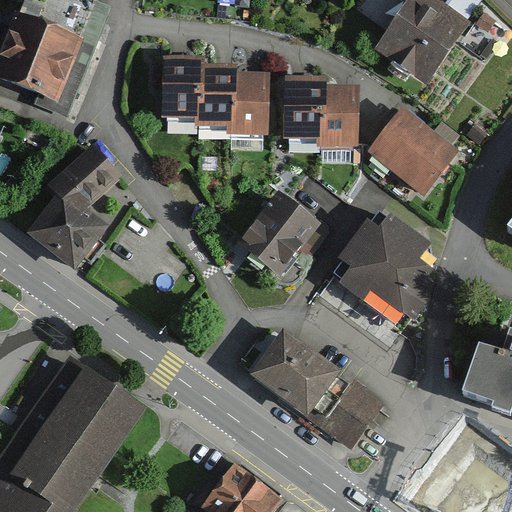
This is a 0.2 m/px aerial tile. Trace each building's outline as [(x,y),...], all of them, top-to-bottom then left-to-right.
[(91,0),(30,0),(0,74),(0,81),(69,110),(109,12),(90,4),(91,0)] [(455,31),(412,0),(402,0),(368,47),(417,83),(455,31)] [(162,120),(197,120),(197,99),(205,99),(205,70),(205,61),(162,61),(162,120)] [(240,108),(240,82),(240,70),(205,70),(205,99),(197,99),(197,120),(197,131),(231,131),(231,108),(240,108)] [(267,82),(240,82),(240,108),(231,108),(231,131),(231,137),(267,137),(267,82)] [(326,114),(326,95),(326,86),(289,86),(289,140),(321,141),(321,114),(326,114)] [(355,95),(326,95),(326,114),(321,114),(321,141),(321,150),(355,150),(355,95)] [(450,160),(394,117),(364,155),(420,198),(450,160)] [(100,229),(80,215),(120,181),(95,152),(51,190),(56,195),(29,231),(74,265),(100,229)] [(236,254),(268,283),(311,234),(279,205),(236,254)] [(372,221),(328,289),(399,334),(425,294),(421,252),(372,221)] [(374,412),(271,335),(241,374),(311,426),(344,452),(374,412)] [(511,350),(481,340),(474,361),(461,356),(447,400),(511,421),(511,350)] [(79,511),(100,483),(148,415),(69,360),(0,458),(0,511),(79,511)] [(477,511),(488,499),(439,464),(406,510),(408,511),(477,511)] [(275,511),(286,499),(246,469),(213,511),(275,511)]
